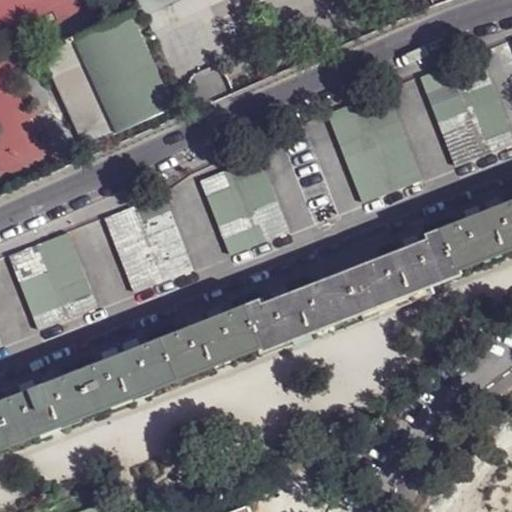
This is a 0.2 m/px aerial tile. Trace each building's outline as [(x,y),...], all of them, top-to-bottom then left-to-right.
[(140,0),(148,18),(187,0),(140,0)] [(187,0),(148,18),(154,31),(222,0),(187,0)] [(68,44),(42,55),(43,56),(45,55),(86,147),(84,148),(85,149),(175,109),(174,107),(173,108),(132,16),(134,15),(133,14),(74,41),(73,38),(66,41),(68,44)] [(451,66),(422,77),(459,167),(511,146),(511,137),(485,70),(458,81),(451,66)] [(385,92),(329,114),(366,204),(422,182),(385,92)] [(259,158),(203,181),(233,256),(289,234),(259,158)] [(163,197),(107,219),(137,294),(192,272),(163,197)] [(0,450),(16,445),(50,431),(65,426),(98,411),(133,399),(149,392),(182,379),(216,365),(232,359),(264,347),(266,352),(296,340),(317,332),(363,313),(411,295),(433,286),(463,274),(461,268),(493,256),(509,250),(511,249),(511,199),(443,226),(428,232),(430,238),(372,261),(346,270),(321,280),(264,303),(263,298),(247,304),(164,336),(82,369),(0,401),(0,450)] [(67,234),(11,256),(41,331),(96,309),(67,234)] [(317,332),(296,340),(299,347),(377,317),(436,294),(433,286),(411,295),(363,313),(317,332)] [(149,392),(133,399),(134,400),(149,393),(149,392)]
